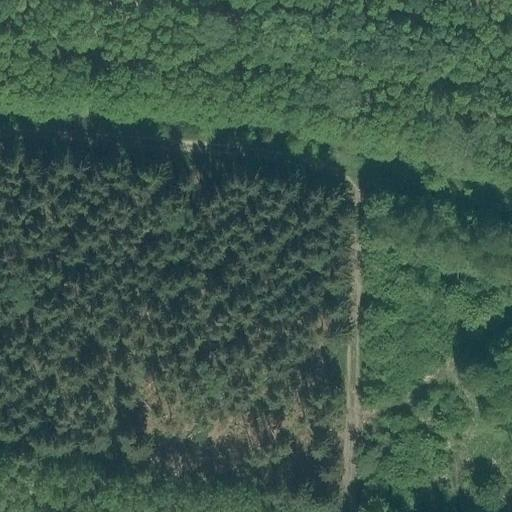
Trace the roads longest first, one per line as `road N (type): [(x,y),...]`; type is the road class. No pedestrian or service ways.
road 1 (track): [(0,137),(281,161),(511,218)]
road 2 (track): [(362,179),(347,511)]
